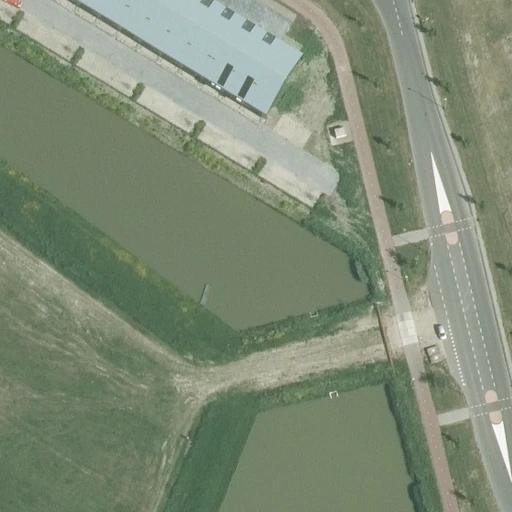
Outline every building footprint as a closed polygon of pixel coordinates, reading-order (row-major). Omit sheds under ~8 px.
[(61,0),(60,3),(80,16),(90,0),(61,0)] [(90,0),(80,16),(101,29),(118,0),(90,0)] [(118,0),(101,29),(121,42),(147,0),(118,0)] [(147,0),(121,42),(141,55),(176,0),(147,0)] [(186,0),(176,0),(141,55),(161,68),(199,8),(186,0)] [(199,8),(161,68),(181,81),(220,21),(199,8)] [(220,21),(181,81),(201,94),(240,34),(220,21)] [(240,34),(201,94),(222,107),(260,47),(240,34)] [(260,47),(222,107),(242,120),(280,60),(260,47)] [(280,60),(242,120),(262,132),(300,73),(280,60)] [(298,85),(307,90),(315,75),(306,71),(298,85)] [(333,120),(336,133),(351,129),(348,116),(333,120)]
